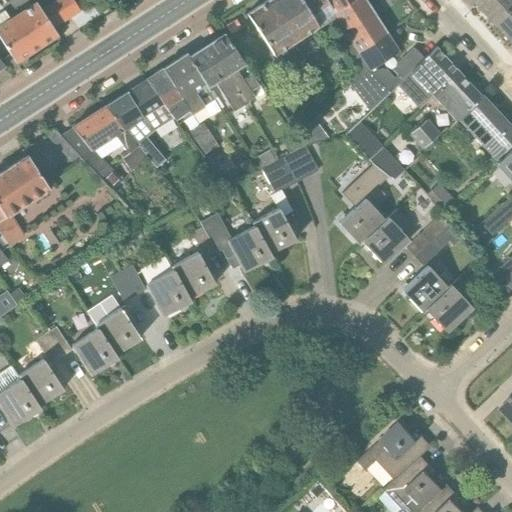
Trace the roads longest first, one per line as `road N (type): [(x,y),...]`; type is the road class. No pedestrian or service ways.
road 1 (residential): [(432,393),(356,325),(296,317),(126,403),(0,489)]
road 2 (primary): [(0,121),(189,0)]
